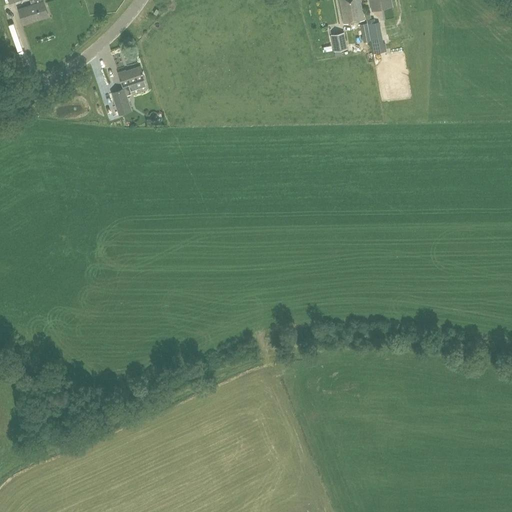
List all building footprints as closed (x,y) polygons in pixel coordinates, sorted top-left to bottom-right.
[(8,0),(9,4),(20,0),(29,0),(31,5),(19,9),(24,25),(48,16),(43,1),(36,3),(34,0),(8,0)] [(364,20),(360,0),(339,0),(343,23),(364,20)] [(369,0),(372,11),(392,6),(390,0),(369,0)] [(366,20),(367,23),(370,41),(372,54),(385,52),(379,22),(375,23),(374,18),(366,20)] [(388,32),(389,39),(399,37),(398,30),(388,32)] [(344,32),(330,35),(334,51),(347,49),(344,32)] [(135,83),(144,80),(140,67),(126,71),(125,71),(118,73),(123,87),(128,85),(130,92),(137,89),(135,83)] [(128,100),(124,89),(116,91),(119,103),(128,100)]
